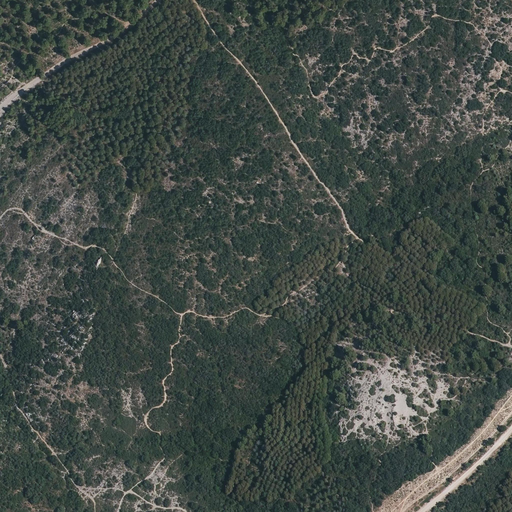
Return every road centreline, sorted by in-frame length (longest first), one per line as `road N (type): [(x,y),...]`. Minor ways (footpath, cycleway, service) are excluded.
road 1 (track): [(159,0),(0,110)]
road 2 (track): [(420,511),(511,430)]
